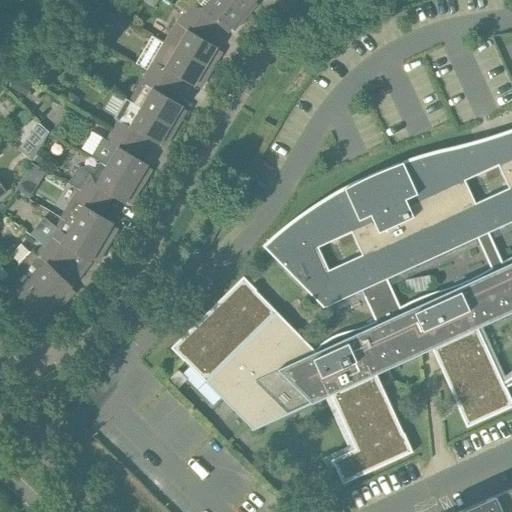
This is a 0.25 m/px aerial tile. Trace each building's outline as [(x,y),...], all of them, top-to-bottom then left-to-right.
[(207,26),(213,18),(228,31),(231,28),(234,31),(247,16),(227,0),(178,0),(175,4),(184,10),(206,25),(207,26)] [(227,0),(247,16),(257,4),(254,1),(255,0),(227,0)] [(206,64),(217,47),(199,37),(207,26),(206,25),(184,10),(177,20),(165,41),(177,47),(185,52),(206,64)] [(154,58),(148,69),(172,83),(176,75),(194,86),(195,84),(200,87),(211,68),(206,65),(206,64),(185,52),(177,47),(165,41),(154,58)] [(142,79),(130,99),(177,126),(186,110),(181,107),(182,106),(165,95),(172,83),(148,69),(142,79)] [(16,76),(9,87),(22,94),(29,83),(16,76)] [(130,99),(126,97),(114,119),(117,121),(113,128),(137,142),(142,134),(159,144),(160,143),(165,146),(177,126),(130,99)] [(41,124),(30,135),(41,146),(49,131),(41,124)] [(130,154),(137,142),(113,128),(106,140),(102,138),(93,155),(101,160),(143,184),(152,169),(147,166),(147,164),(130,154)] [(330,460),(334,465),(336,468),(343,484),(413,452),(388,398),(377,373),(431,349),(441,371),(467,427),(511,406),(511,400),(506,387),(511,384),(511,130),(492,137),(461,146),(427,155),(398,164),(366,177),(336,193),(314,206),(294,221),(274,237),(264,247),(274,258),(277,261),(323,308),(361,290),(375,321),(351,330),(337,334),(333,336),(329,338),(325,341),(321,344),(318,347),(314,350),(256,290),(256,289),(250,283),(243,276),(171,348),(183,360),(184,361),(184,360),(247,424),(306,397),(311,402),(321,397),(329,393),(354,449),(330,460)] [(40,149),(33,161),(43,167),(50,155),(40,149)] [(77,186),(102,201),(107,193),(125,203),(126,201),(131,204),(143,184),(101,160),(95,169),(88,165),(77,169),(70,181),(77,186)] [(44,170),(32,163),(25,174),(32,178),(40,177),(44,170)] [(74,197),(70,197),(59,215),(72,223),(108,244),(117,228),(112,225),(113,223),(96,212),(102,201),(77,186),(74,192),(75,195),(74,197)] [(61,216),(50,235),(43,243),(65,261),(73,251),(90,261),(92,259),(97,262),(108,244),(61,216)] [(18,265),(31,278),(55,302),(60,306),(75,291),(70,287),(71,286),(57,272),(65,261),(43,243),(36,254),(32,250),(18,265)] [(55,302),(31,278),(16,294),(24,302),(20,306),(40,327),(60,306),(55,302)] [(511,511),(511,487),(457,511),(511,511)]
